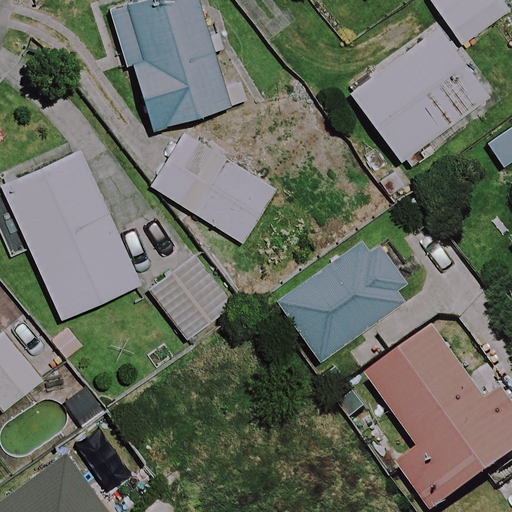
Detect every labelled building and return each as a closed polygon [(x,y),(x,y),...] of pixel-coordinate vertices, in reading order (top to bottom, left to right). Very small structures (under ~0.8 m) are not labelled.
[(227,106),(192,0),(138,0),(108,10),(147,132),(227,106)] [(511,6),(511,1),(511,0),(426,0),(459,45),(511,6)] [(485,96),(435,30),(353,90),(403,157),(485,96)] [(275,188),(183,132),(149,187),(241,243),(275,188)] [(136,285),(76,152),(0,186),(0,193),(58,320),(136,285)] [(230,305),(182,243),(136,278),(184,341),(230,305)] [(401,302),(393,290),(401,285),(374,246),(366,251),(361,243),(276,300),(316,359),(401,302)] [(0,410),(41,378),(3,330),(0,333),(0,410)] [(480,405),(425,330),(367,372),(423,450),(401,466),(434,511),(511,454),(511,417),(495,394),(480,405)] [(161,511),(88,398),(5,450),(44,511),(161,511)] [(363,511),(370,494),(221,440),(194,511),(363,511)]
